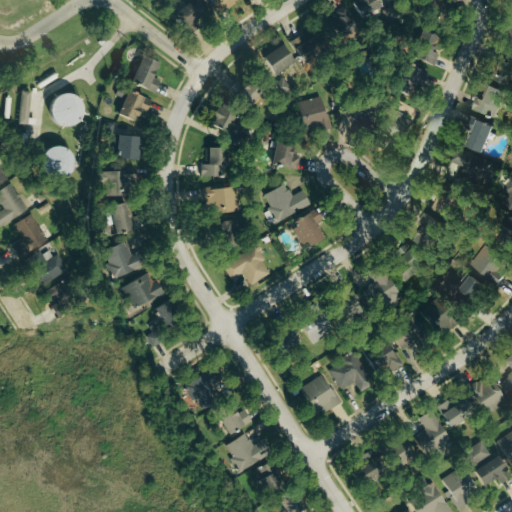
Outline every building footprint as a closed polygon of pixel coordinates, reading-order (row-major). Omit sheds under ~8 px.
[(233,0),(188,0),(173,9),(184,26),(212,9),(214,12),(233,0)] [(350,0),(359,20),(380,12),(375,0),(350,0)] [(326,17),(336,38),(353,30),(344,9),(326,17)] [(413,56),(429,65),(444,40),(427,31),(413,56)] [(289,42),(303,63),(323,51),(314,35),(305,41),(301,34),(289,42)] [(293,61),(281,44),(262,58),(275,75),(293,61)] [(511,85),(511,56),(504,55),(497,82),(511,85)] [(154,93),(159,80),(151,77),(157,62),(139,56),(129,84),(154,93)] [(421,85),(427,73),(403,62),(390,88),(407,96),(414,81),(421,85)] [(476,97),(472,110),(497,119),(507,92),(489,86),(484,100),(476,97)] [(28,125),(30,92),(21,91),(18,124),(28,125)] [(117,115),(133,121),(137,109),(146,112),(151,100),(126,91),(117,115)] [(79,125),(78,94),(48,95),(49,126),(79,125)] [(327,113),(324,113),(320,97),(296,103),(303,135),(331,128),(327,113)] [(403,114),(385,107),(377,131),(402,140),(409,121),(401,118),(403,114)] [(212,130),(231,129),(231,125),(236,124),(235,111),(211,112),(212,130)] [(464,146),(481,153),(493,126),(476,119),(464,146)] [(114,159),(137,160),(138,137),(115,136),(114,159)] [(296,171),(300,157),(288,155),(291,144),(276,140),(270,164),(296,171)] [(224,147),(205,148),(205,164),(199,165),(199,175),(225,175),(224,147)] [(457,151),(451,170),(493,182),(499,163),(457,151)] [(105,197),(125,196),(125,186),(135,186),(134,171),(104,172),(105,197)] [(511,179),(509,179),(501,207),(511,209),(511,179)] [(0,188),(0,198),(5,210),(0,212),(0,224),(26,215),(14,183),(0,188)] [(302,191),(290,196),(284,184),(262,195),(275,221),(309,206),(302,191)] [(205,189),(207,213),(238,212),(237,187),(205,189)] [(457,198),(443,190),(432,209),(447,217),(457,198)] [(107,207),(114,235),(139,228),(138,221),(130,224),(124,203),(107,207)] [(306,247),(322,238),(307,213),(291,222),(306,247)] [(412,241),(431,251),(445,223),(426,214),(412,241)] [(23,242),(13,247),(18,257),(46,244),(33,216),(15,224),(23,242)] [(500,244),(511,246),(511,219),(506,218),(500,244)] [(231,222),(215,223),(216,240),(232,239),(231,222)] [(102,252),(114,279),(137,269),(125,241),(102,252)] [(485,246),(471,265),(498,285),(511,266),(485,246)] [(222,266),(230,280),(243,273),(250,285),(270,273),(255,247),(222,266)] [(65,274),(54,250),(28,261),(39,286),(65,274)] [(389,268),(401,283),(422,266),(410,251),(389,268)] [(122,286),(131,308),(161,295),(151,273),(122,286)] [(455,296),(470,307),(485,286),(470,276),(455,296)] [(45,291),(50,302),(56,300),(59,306),(72,300),(63,282),(45,291)] [(354,311),(351,285),(338,287),(340,312),(354,311)] [(432,330),(448,321),(436,300),(420,309),(432,330)] [(174,324),(170,303),(155,306),(159,327),(174,324)] [(311,344),(331,331),(314,304),(300,313),(304,320),(298,324),(311,344)] [(426,336),(413,314),(388,330),(400,351),(426,336)] [(302,344),(295,329),(271,340),(275,350),(284,346),(287,351),(302,344)] [(145,337),(153,348),(161,343),(153,331),(145,337)] [(366,354),(378,376),(399,365),(387,343),(366,354)] [(339,390),(353,382),(359,392),(372,385),(354,354),(328,369),(339,390)] [(511,372),(501,383),(511,394),(511,355),(505,362),(511,369),(511,372)] [(301,386),(313,416),(341,404),(333,387),(327,390),(322,377),(301,386)] [(506,405),(493,378),(469,389),(482,416),(506,405)] [(472,415),(462,400),(451,407),(447,400),(436,407),(450,429),(472,415)] [(234,414),(229,404),(214,411),(226,435),(250,422),(244,409),(234,414)] [(413,437),(423,456),(449,442),(432,410),(418,417),(425,431),(413,437)] [(511,432),(496,441),(511,468),(511,432)] [(270,453),(263,440),(252,446),(245,434),(223,446),(237,472),(270,453)] [(412,448),(403,440),(395,449),(404,457),(412,448)] [(490,457),(482,441),(461,452),(469,468),(490,457)] [(506,472),(498,457),(472,470),(480,486),(506,472)] [(380,474),(375,459),(355,465),(360,480),(380,474)] [(441,481),(455,510),(468,503),(466,499),(477,493),(465,469),(441,481)] [(268,496),(283,484),(272,470),(257,482),(268,496)] [(414,511),(448,511),(437,485),(408,499),(414,511)] [(278,511),(304,511),(306,511),(296,493),(275,505),(278,511)]
